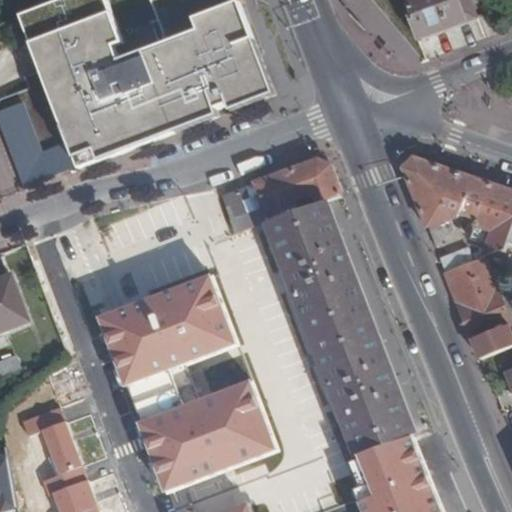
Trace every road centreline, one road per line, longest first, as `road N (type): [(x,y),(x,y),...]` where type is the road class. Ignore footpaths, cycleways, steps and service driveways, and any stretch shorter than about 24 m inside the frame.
road 1 (secondary): [(480,443),(355,112)]
road 2 (residential): [(355,112),(37,215)]
road 3 (residential): [(147,511),(37,215)]
road 4 (unknown): [(469,414),(352,459),(332,480),(332,511)]
road 5 (residential): [(511,53),(355,112)]
road 6 (residential): [(355,112),(511,159)]
road 7 (secondary): [(355,112),(310,0)]
